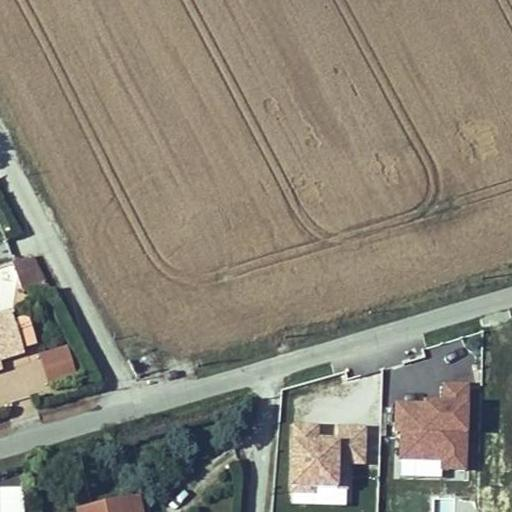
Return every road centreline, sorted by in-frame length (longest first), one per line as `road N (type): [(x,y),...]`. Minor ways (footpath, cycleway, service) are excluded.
road 1 (unclassified): [(0,442),(511,301)]
road 2 (unknown): [(273,366),(264,511)]
